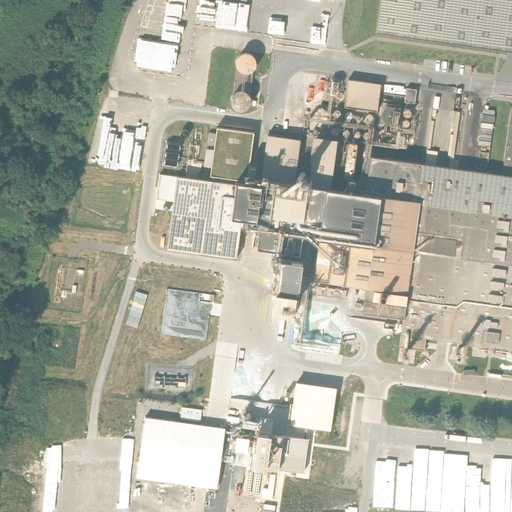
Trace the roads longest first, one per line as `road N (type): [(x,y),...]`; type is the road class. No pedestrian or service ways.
road 1 (unknown): [(141,0),(110,110),(161,122),(180,110)]
road 2 (unknown): [(226,444),(42,451)]
road 3 (unknown): [(368,432),(349,432),(308,455),(226,444)]
road 4 (unknown): [(368,432),(511,446)]
